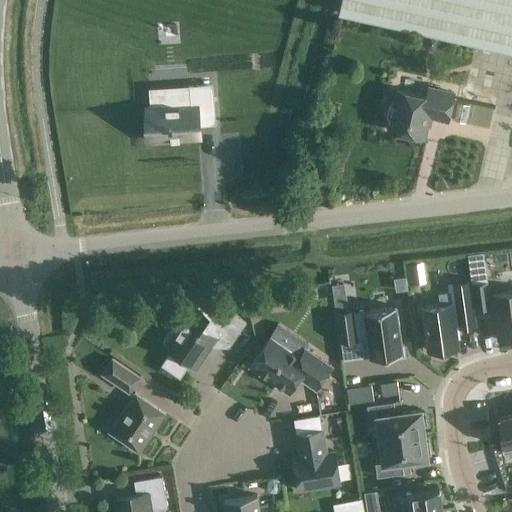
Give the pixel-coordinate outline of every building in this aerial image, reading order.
[(511,0),(340,0),(338,10),(511,50),(511,0)] [(188,101),(146,102),(147,136),(197,134),(197,121),(212,120),(211,82),(188,83),(188,101)] [(448,121),(454,92),(429,86),(427,96),(396,90),(393,106),(390,107),(387,118),(390,120),(388,129),(424,137),(429,117),(448,121)] [(319,161),(322,148),(311,146),(308,159),(319,161)] [(348,280),(335,283),(339,304),(352,301),(348,280)] [(441,304),(423,307),(429,350),(459,346),(456,329),(477,326),(470,280),(447,283),(448,291),(439,292),(441,304)] [(476,310),(490,307),(487,281),(472,283),(476,310)] [(511,290),(493,293),(500,340),(511,338),(511,290)] [(250,297),(252,310),(268,308),(266,295),(250,297)] [(172,350),(162,365),(181,378),(191,363),(197,367),(217,338),(230,347),(247,322),(219,303),(211,315),(194,304),(175,333),(171,331),(164,341),(168,343),(166,346),(172,350)] [(403,346),(401,346),(396,308),(396,306),(370,310),(369,308),(354,310),(354,309),(336,311),(340,340),(358,338),(358,337),(367,335),(371,358),(391,355),(391,357),(405,356),(403,346)] [(251,366),(289,392),(300,376),(316,387),(332,365),(306,348),(301,356),(271,336),(251,366)] [(130,391),(140,376),(114,358),(104,373),(130,391)] [(396,381),(381,383),(383,395),(398,393),(396,381)] [(140,451),(166,413),(136,393),(110,431),(140,451)] [(426,424),(424,412),(420,412),(420,409),(395,413),(393,401),(367,405),(369,418),(377,417),(380,439),(423,433),(422,424),(426,424)] [(511,416),(499,418),(504,454),(511,452),(511,416)] [(294,458),(299,489),(341,482),(336,451),(327,453),(323,429),(297,433),(301,457),(294,458)] [(375,463),(377,476),(404,472),(402,460),(427,457),(426,454),(430,453),(429,441),(425,442),(423,433),(380,439),(383,462),(375,463)] [(152,511),(152,509),(169,506),(163,475),(135,480),(138,494),(117,498),(119,511),(152,511)] [(407,492),(409,511),(428,511),(443,510),(439,488),(407,492)] [(364,492),(366,505),(379,503),(377,490),(364,492)] [(226,511),(260,511),(258,494),(224,500),(226,511)] [(353,500),(355,511),(364,511),(362,499),(353,500)]
